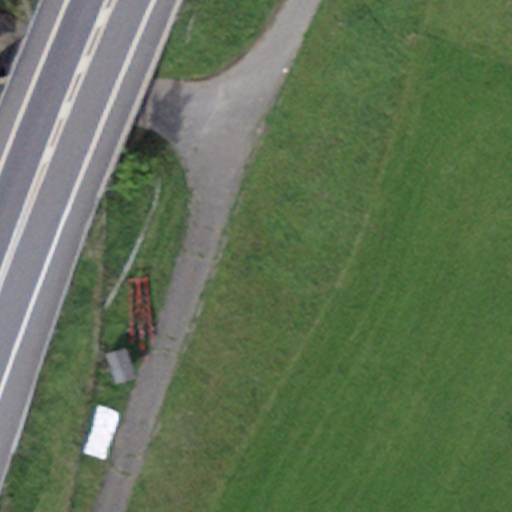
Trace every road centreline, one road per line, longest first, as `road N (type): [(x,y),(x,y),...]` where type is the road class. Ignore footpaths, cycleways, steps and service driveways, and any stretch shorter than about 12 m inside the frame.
road 1 (track): [(112,511),(233,126)]
road 2 (track): [(0,48),(233,126),(300,0)]
road 3 (trunk): [(111,0),(0,282)]
